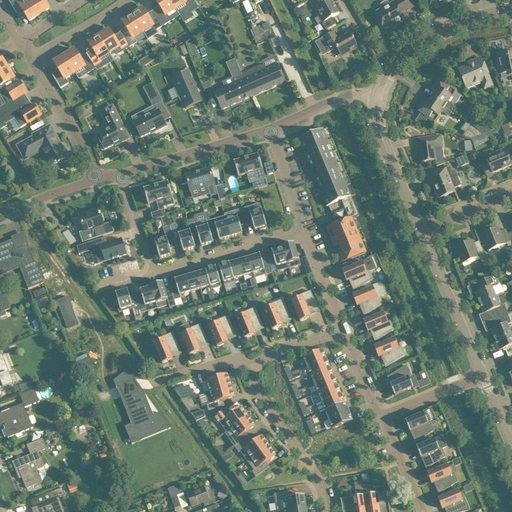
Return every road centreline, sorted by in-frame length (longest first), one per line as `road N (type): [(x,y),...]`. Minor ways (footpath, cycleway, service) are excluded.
road 1 (residential): [(328,511),(319,478),(258,395),(247,362)]
road 2 (unclassified): [(121,176),(270,129)]
road 3 (tertiary): [(481,374),(420,231)]
road 4 (residential): [(303,232),(153,271)]
road 5 (tertiary): [(377,97),(396,62),(496,13)]
road 6 (tertiary): [(420,231),(379,132),(377,97)]
road 7 (residential): [(95,176),(30,59)]
